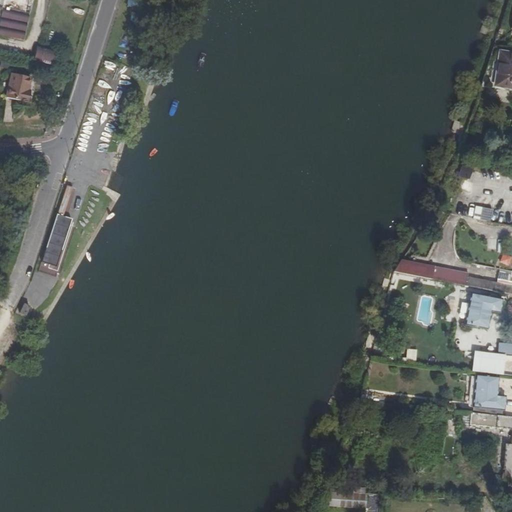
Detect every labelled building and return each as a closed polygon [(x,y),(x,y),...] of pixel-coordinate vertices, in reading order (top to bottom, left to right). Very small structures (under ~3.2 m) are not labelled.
[(5,0),(0,23),(0,35),(23,41),(32,0),(5,0)] [(30,61),(54,67),(58,53),(35,46),(30,61)] [(499,64),(496,84),(511,86),(511,53),(498,52),(497,63),(499,64)] [(119,70),(106,67),(96,97),(108,100),(119,70)] [(31,89),(34,76),(16,71),(9,96),(29,101),(33,90),(31,89)] [(462,164),(457,175),(468,179),(472,168),(462,164)] [(70,204),(75,190),(66,187),(61,201),(70,204)] [(474,206),(472,218),(490,221),(492,209),(474,206)] [(51,214),(24,316),(27,317),(29,308),(46,312),(70,219),(51,214)] [(434,266),(401,260),(393,271),(431,279),(433,271),(434,266)] [(497,283),(511,286),(511,271),(500,269),(497,283)] [(511,294),(511,286),(497,283),(433,271),(431,279),(511,294)] [(502,299),(470,293),(464,325),(487,329),(491,312),(500,313),(502,299)] [(392,325),(383,323),(381,332),(389,334),(392,325)] [(511,343),(498,343),(497,356),(511,356),(511,343)] [(405,361),(415,362),(416,350),(406,349),(405,361)] [(496,395),(498,377),(475,375),(471,407),(473,407),(502,410),(504,410),(505,396),(496,395)] [(360,402),(384,405),(385,396),(361,394),(360,402)] [(502,416),(502,410),(473,407),(472,413),(502,416)] [(470,424),(471,413),(463,412),(462,424),(470,424)] [(511,417),(502,416),(472,413),(471,413),(470,424),(470,425),(511,430),(511,433),(510,444),(505,444),(502,470),(504,470),(503,477),(503,479),(508,482),(511,482),(511,417)] [(322,491),(344,493),(345,485),(323,483),(322,491)] [(474,501),(481,511),(494,511),(485,496),(474,501)]
